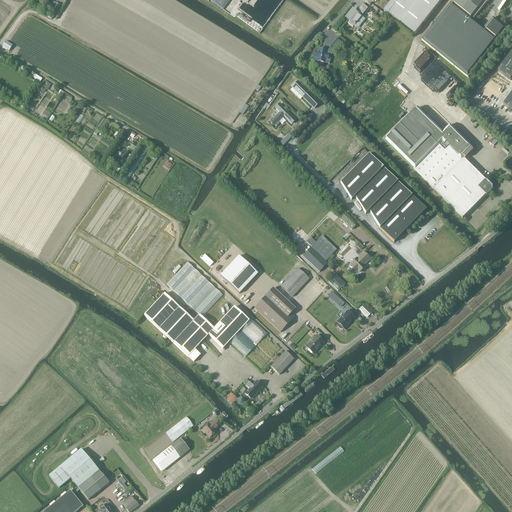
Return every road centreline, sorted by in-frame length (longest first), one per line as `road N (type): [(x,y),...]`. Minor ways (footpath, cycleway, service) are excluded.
road 1 (unclassified): [(138,511),(511,216)]
road 2 (track): [(193,219),(178,223),(57,138),(0,110)]
road 3 (track): [(294,357),(179,250)]
road 4 (track): [(170,156),(45,78)]
